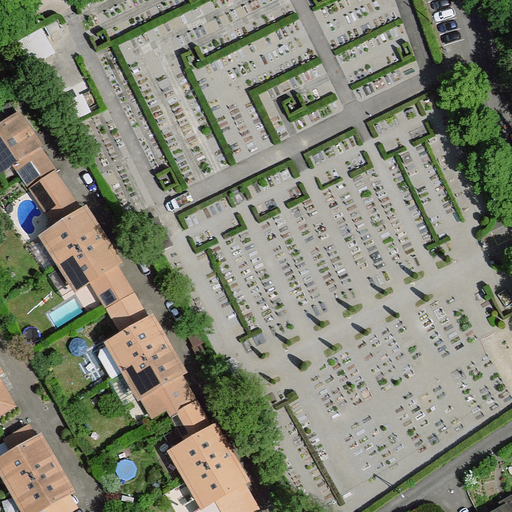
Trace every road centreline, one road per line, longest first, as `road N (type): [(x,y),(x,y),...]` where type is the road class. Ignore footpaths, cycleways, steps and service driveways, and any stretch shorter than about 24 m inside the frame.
road 1 (residential): [(511,143),(466,0)]
road 2 (residential): [(511,432),(392,511)]
